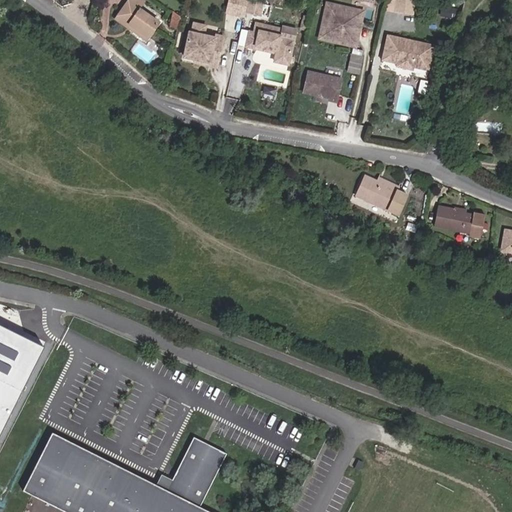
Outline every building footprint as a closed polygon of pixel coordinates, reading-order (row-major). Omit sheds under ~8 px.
[(130,0),(120,15),(151,35),(162,20),(141,7),(130,0)] [(243,16),(245,0),(230,0),(228,13),(243,16)] [(261,16),(264,0),(248,0),(246,13),(261,16)] [(320,40),(357,47),(360,28),(358,28),(360,18),(349,16),(351,9),(327,4),(320,40)] [(364,12),(351,9),(349,16),(360,18),(358,28),(360,28),(364,12)] [(173,26),(181,27),(184,14),(176,12),(173,26)] [(151,35),(120,15),(118,18),(150,38),(151,35)] [(209,24),(197,22),(195,32),(208,34),(209,24)] [(284,27),(257,22),(255,32),(250,31),(247,47),(257,49),(258,46),(279,50),(279,52),(278,58),(292,60),(295,39),(282,37),(284,27)] [(195,32),(193,32),(189,55),(205,58),(204,61),(215,63),(217,51),(225,52),(229,35),(219,33),(219,36),(208,34),(195,32)] [(436,43),(388,34),(383,60),(398,63),(398,66),(415,69),(415,66),(431,69),(436,43)] [(223,65),(225,52),(217,51),(215,63),(223,65)] [(354,63),(352,73),(362,74),(364,65),(354,63)] [(345,78),(310,72),(307,93),(320,96),(322,94),(325,94),(326,97),(333,98),(332,100),(340,101),(345,78)] [(413,198),(373,177),(363,196),(403,217),(413,198)] [(461,213),(462,211),(447,209),(443,228),(477,235),(478,226),(483,227),(481,240),(489,241),(494,217),(482,215),(482,217),(474,215),(461,213)] [(0,382),(0,436),(1,437),(35,370),(12,359),(0,382)] [(160,487),(57,434),(27,492),(66,511),(209,511),(204,509),(231,456),(198,439),(176,482),(166,476),(160,487)] [(368,466),(363,463),(359,472),(364,474),(368,466)]
